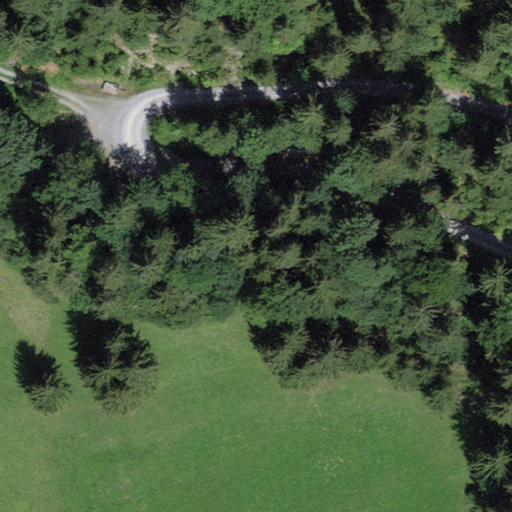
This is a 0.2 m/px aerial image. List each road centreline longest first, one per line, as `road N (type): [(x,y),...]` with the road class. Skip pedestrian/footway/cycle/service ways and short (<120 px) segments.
road 1 (track): [(511,117),(425,92),(355,88),(140,98),(122,125),(123,140),(144,164),(322,173),(511,251)]
road 2 (track): [(0,73),(122,125)]
